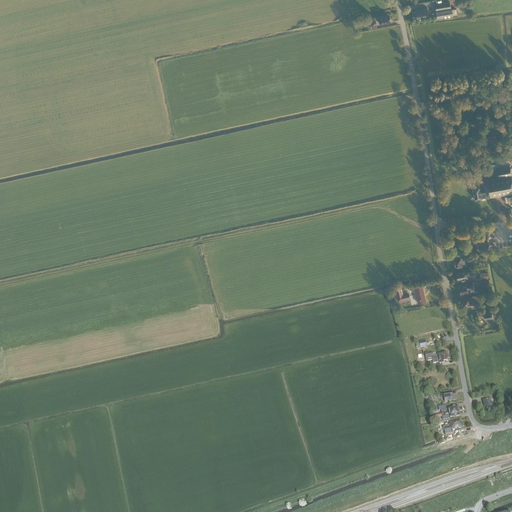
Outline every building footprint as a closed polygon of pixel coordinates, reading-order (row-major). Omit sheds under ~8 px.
[(451,9),(449,1),(435,4),(437,18),(457,14),(456,8),(451,9)] [(429,17),(427,8),(416,10),(416,11),(412,12),(413,19),(422,17),(422,18),(429,17)] [(389,18),(389,16),(384,16),(383,16),(377,17),(377,18),(375,18),(375,17),(371,17),(372,23),(376,23),(375,21),(379,20),(380,24),(391,22),(390,18),(389,18)] [(511,193),(511,178),(510,167),(495,170),(497,179),(482,181),(483,188),(479,189),(479,187),(473,188),(475,200),(481,198),(487,197),(487,198),(511,193)] [(480,247),(480,244),(474,245),(475,253),(483,252),(482,247),(480,247)] [(465,264),(464,257),(453,259),(455,268),(462,266),(461,264),(465,264)] [(475,275),(474,267),(467,268),(468,270),(461,272),(456,273),(457,279),(468,278),(467,274),(470,273),(471,276),(475,275)] [(473,289),(472,282),(466,284),(466,285),(459,286),(460,294),(468,292),(467,290),(473,289)] [(426,301),(422,285),(414,287),(418,303),(426,301)] [(401,288),(395,289),(398,301),(403,299),(402,295),(401,288)] [(474,305),(472,296),(468,296),(468,298),(461,299),(463,306),(470,305),(470,306),(474,305)] [(432,360),(448,357),(447,353),(442,354),(442,353),(437,354),(438,355),(433,356),(432,352),(425,354),(426,361),(432,360)] [(452,394),(451,392),(443,394),(444,402),(456,400),(455,393),(452,394)] [(493,410),(490,399),(482,400),(485,412),(493,410)] [(441,414),(435,415),(436,418),(441,417),(441,416),(442,416),(442,417),(443,421),(450,420),(449,417),(459,415),(458,411),(441,414)] [(462,427),(460,420),(449,422),(450,425),(449,425),(448,424),(443,425),(444,427),(443,428),(445,435),(452,433),(452,430),(462,427)]
